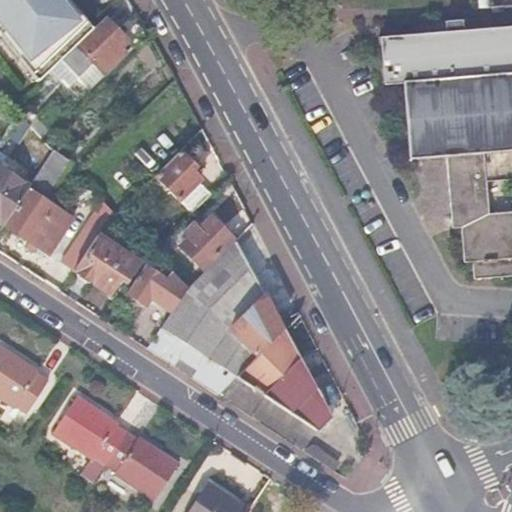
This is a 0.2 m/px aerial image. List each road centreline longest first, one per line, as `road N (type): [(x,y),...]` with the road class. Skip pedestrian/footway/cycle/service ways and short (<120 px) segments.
road 1 (primary): [(439,489),(182,0)]
road 2 (residential): [(0,277),(365,511)]
